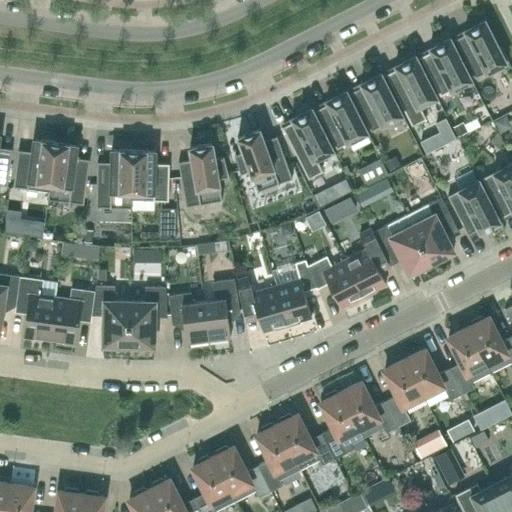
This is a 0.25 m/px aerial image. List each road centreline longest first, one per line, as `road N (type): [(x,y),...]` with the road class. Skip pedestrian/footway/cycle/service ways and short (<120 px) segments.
road 1 (tertiary): [(0,78),(110,93),(194,89),(239,76),(390,0)]
road 2 (residential): [(283,381),(245,367),(0,365)]
road 3 (tertiary): [(259,0),(183,30),(143,36),(0,16)]
road 4 (residential): [(283,381),(511,267)]
road 5 (residential): [(0,454),(119,476),(235,436)]
